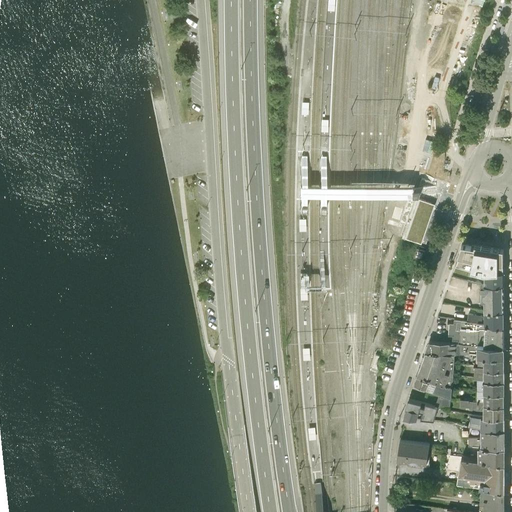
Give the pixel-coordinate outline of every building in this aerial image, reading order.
[(406,237),(420,242),(424,230),(426,226),(432,208),(433,204),(421,200),(419,199),(417,204),(411,221),(406,237)] [(458,255),(473,260),(475,248),(497,252),(498,259),(498,265),(503,265),(503,249),(474,244),(474,246),(461,244),(457,255),(458,255)] [(421,261),(425,250),(416,247),(412,258),(417,260),(421,261)] [(473,260),(471,268),(484,272),(498,271),(498,265),(498,259),(497,252),(475,248),(473,260)] [(471,268),(473,260),(458,255),(455,264),(471,268)] [(484,280),(484,273),(470,269),(468,275),(484,280)] [(498,271),(484,272),(484,273),(484,280),(484,284),(502,285),(502,271),(498,271)] [(502,285),(484,284),(481,284),(481,285),(481,301),(484,301),(484,312),(490,312),(490,310),(503,311),(502,285)] [(503,327),(503,311),(490,310),(490,312),(484,312),(484,325),(503,327)] [(449,345),(427,344),(414,387),(439,395),(435,408),(409,400),(403,420),(447,426),(446,411),(453,411),(453,362),(470,362),(469,324),(456,324),(455,328),(449,328),(449,345)] [(503,327),(484,325),(484,346),(503,348),(503,327)] [(477,346),(477,357),(483,357),(503,359),(503,348),(484,346),(477,346)] [(503,359),(483,357),(483,369),(503,371),(503,359)] [(503,371),(483,369),(483,381),(503,382),(503,371)] [(503,382),(483,381),(483,392),(503,394),(503,382)] [(503,394),(483,392),(483,404),(503,406),(503,394)] [(503,406),(483,404),(483,418),(503,418),(503,406)] [(483,418),(480,418),(480,432),(485,431),(503,430),(503,418),(483,418)] [(480,432),(480,448),(504,448),(503,430),(485,431),(480,432)] [(428,447),(401,442),(397,461),(425,465),(428,447)] [(504,448),(478,449),(477,461),(504,465),(504,448)] [(457,477),(460,459),(445,457),(442,475),(457,477)] [(460,459),(457,477),(484,481),(482,489),(490,490),(490,491),(504,493),(504,465),(477,461),(460,459)] [(313,484),(314,486),(316,511),(323,511),(320,485),(320,484),(313,484)] [(484,511),(504,511),(504,493),(490,491),(490,490),(482,489),(481,489),(478,510),(482,511),(484,511)]
